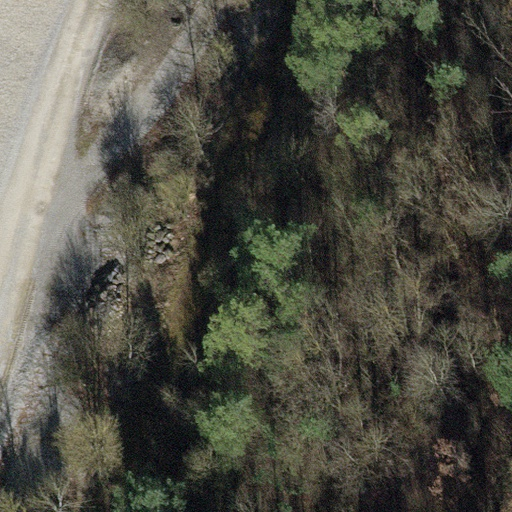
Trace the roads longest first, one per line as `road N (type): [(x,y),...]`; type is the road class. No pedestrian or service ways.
road 1 (track): [(260,0),(194,23),(0,492)]
road 2 (track): [(298,0),(218,227),(98,511)]
